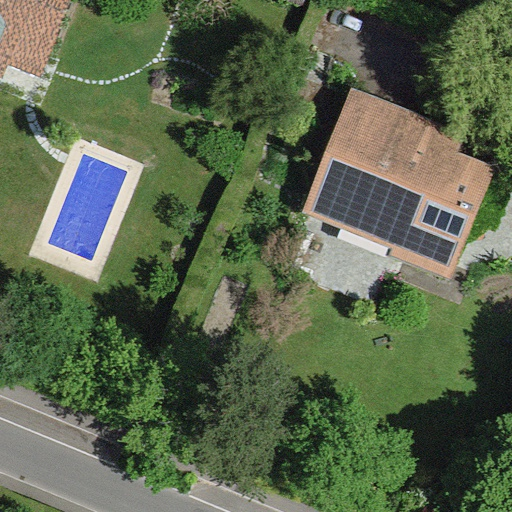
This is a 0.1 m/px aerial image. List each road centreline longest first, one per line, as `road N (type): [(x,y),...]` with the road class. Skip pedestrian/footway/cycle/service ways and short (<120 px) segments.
road 1 (residential): [(0,438),(181,511)]
road 2 (unknown): [(378,51),(511,104)]
